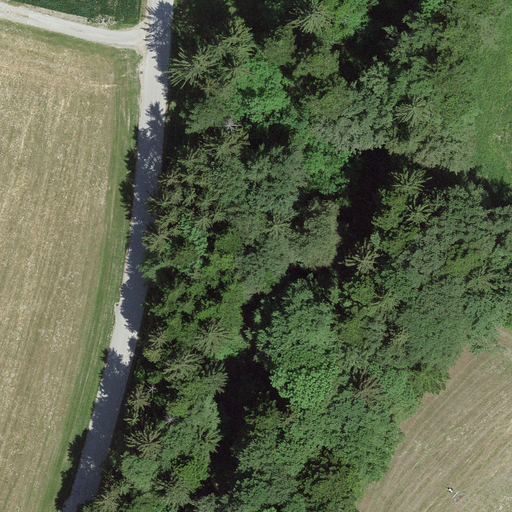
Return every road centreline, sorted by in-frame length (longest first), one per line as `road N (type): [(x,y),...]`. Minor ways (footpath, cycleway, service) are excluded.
road 1 (unclassified): [(78,511),(142,243),(161,0)]
road 2 (track): [(0,9),(158,40)]
